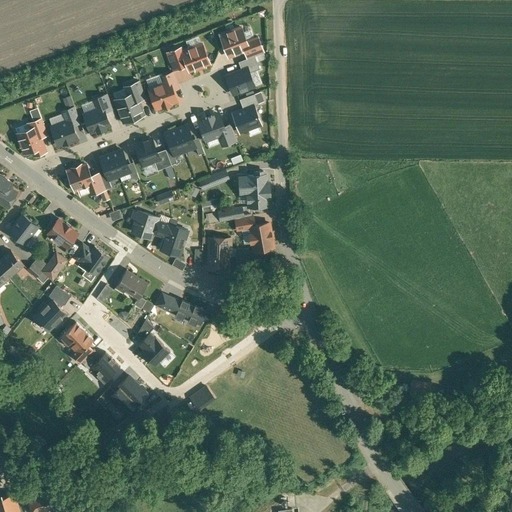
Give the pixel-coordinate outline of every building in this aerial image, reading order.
[(245,47),(247,53),(263,48),(257,33),(247,37),(242,22),(219,31),(228,54),(245,47)] [(203,39),(181,47),(181,44),(168,49),(174,67),(187,63),(190,70),(211,62),(203,39)] [(249,64),(226,72),(233,92),(256,84),(249,64)] [(163,71),(166,78),(148,84),(156,108),(179,100),(174,85),(179,84),(173,68),(163,71)] [(125,83),(128,91),(114,96),(123,120),(143,113),(138,97),(145,95),(138,78),(125,83)] [(112,124),(107,109),(110,107),(105,91),(94,95),(98,105),(83,110),(90,131),(112,124)] [(254,102),(233,109),(240,130),(261,123),(254,102)] [(66,117),(50,122),(58,144),(78,138),(73,123),(79,121),(74,105),(63,108),(66,117)] [(230,122),(224,123),(219,109),(197,116),(205,140),(219,135),(222,143),(235,138),(230,122)] [(41,116),(30,120),(31,124),(16,130),(24,151),(44,144),(41,135),(47,132),(41,116)] [(188,121),(176,125),(185,149),(196,145),(198,152),(203,150),(198,136),(193,137),(188,121)] [(173,153),(185,149),(176,125),(165,129),(171,146),(166,148),(171,162),(176,161),(173,153)] [(152,138),(136,144),(138,152),(137,152),(142,165),(151,162),(160,158),(152,138)] [(130,170),(122,149),(111,153),(119,175),(130,170)] [(119,175),(111,153),(100,157),(108,179),(119,175)] [(74,190),(89,185),(92,192),(104,188),(97,170),(91,172),(87,159),(66,166),(74,190)] [(225,170),(214,174),(218,183),(229,178),(225,170)] [(256,171),(255,172),(255,175),(247,175),(247,176),(240,177),(240,183),(241,192),(248,192),(248,206),(268,204),(268,197),(270,197),(269,182),(267,182),(267,174),(265,174),(265,172),(263,171),(256,171)] [(214,174),(208,176),(212,185),(218,183),(214,174)] [(247,174),(237,174),(238,183),(240,183),(240,177),(247,176),(247,175),(247,174)] [(12,183),(0,175),(0,195),(4,198),(10,187),(12,183)] [(4,198),(0,195),(0,203),(7,207),(17,191),(10,187),(4,198)] [(171,190),(157,196),(160,203),(174,198),(171,190)] [(242,207),(225,210),(227,219),(244,216),(242,207)] [(158,217),(139,210),(139,212),(138,211),(135,219),(136,220),(132,231),(150,237),(151,232),(149,231),(154,218),(157,219),(158,217)] [(38,226),(23,214),(9,231),(26,244),(32,236),(30,235),(38,226)] [(157,219),(154,218),(149,231),(151,232),(169,238),(165,250),(179,254),(187,229),(157,219)] [(59,219),(48,233),(67,246),(78,233),(59,219)] [(269,220),(251,221),(252,243),(270,242),(269,220)] [(231,238),(209,237),(208,267),(228,268),(229,247),(231,247),(231,238)] [(248,238),(235,239),(236,256),(249,256),(248,238)] [(66,248),(56,262),(61,267),(72,253),(66,248)] [(11,249),(0,259),(0,267),(9,277),(24,263),(11,249)] [(249,256),(236,256),(236,265),(240,274),(250,270),(249,256)] [(56,262),(51,259),(47,264),(58,272),(61,267),(56,262)] [(33,263),(27,268),(36,276),(42,271),(33,263)] [(58,272),(47,264),(43,269),(54,277),(58,272)] [(0,267),(0,284),(9,277),(0,267)] [(147,283),(126,270),(116,286),(137,299),(134,304),(141,308),(147,300),(140,295),(147,283)] [(106,284),(97,297),(103,303),(113,288),(106,284)] [(185,416),(181,414),(181,412),(177,420),(187,426),(192,417),(191,417),(191,419),(186,416),(187,415),(186,414),(185,416)] [(14,437),(0,440),(0,463),(20,458),(14,437)] [(65,511),(58,486),(29,495),(34,511),(40,511),(54,508),(55,511),(65,511)] [(20,511),(15,492),(0,496),(0,511),(20,511)]
